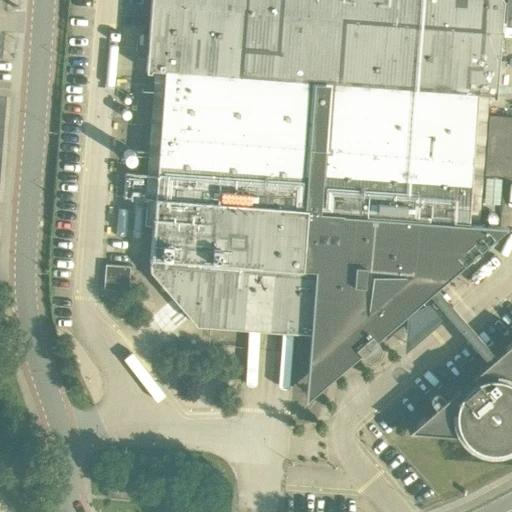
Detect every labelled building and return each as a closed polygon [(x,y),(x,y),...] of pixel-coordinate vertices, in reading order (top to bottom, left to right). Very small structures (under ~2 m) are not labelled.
[(150,0),(149,22),(145,71),(147,71),(150,71),(150,69),(163,70),(156,164),(149,258),(149,270),(172,297),(196,325),(271,330),(297,332),(309,333),(345,336),(359,351),(359,352),(362,355),(364,356),(366,356),(368,356),(371,356),(374,355),(376,353),(377,351),(378,348),(378,345),(378,343),(376,340),(375,338),(405,312),(420,300),(429,291),(457,324),(490,363),(497,357),(463,318),(435,286),(464,261),(470,177),(477,93),(490,94),(490,96),(495,97),(502,0),(150,0)] [(496,135),(511,135),(511,115),(497,115),(496,135)] [(111,291),(133,292),(134,273),(111,273),(111,291)] [(490,363),(409,433),(463,437),(465,439),(467,442),(470,444),(472,447),(475,448),(478,450),(481,452),(484,453),(488,453),(491,454),(494,454),(498,454),(501,454),(504,453),(508,452),(511,451),(511,449),(511,344),(497,357),(490,363)] [(132,499),(132,485),(107,483),(106,497),(132,499)]
